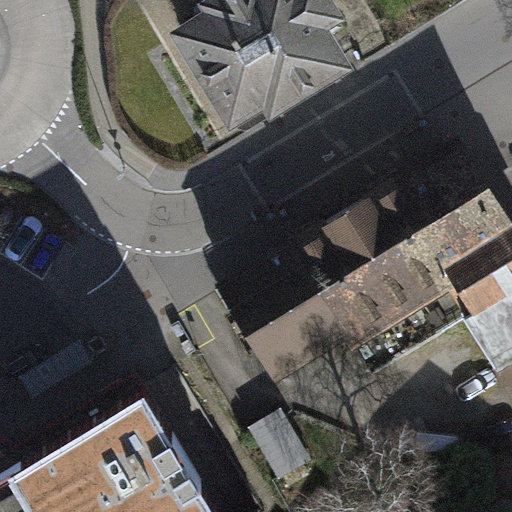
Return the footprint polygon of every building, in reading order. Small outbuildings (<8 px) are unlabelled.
[(210,0),(215,7),(181,28),(233,111),(267,90),(273,101),(342,58),(318,19),(334,9),(328,0),(210,0)] [(511,238),(454,143),(403,173),(453,256),(448,259),(478,306),(466,314),(511,385),(511,238)] [(403,173),(293,242),(344,325),(351,337),(361,331),(354,319),(438,268),(450,286),(430,299),(433,304),(379,338),(391,359),(466,314),(478,306),(448,259),(453,256),(403,173)] [(293,242),(226,283),(277,367),(344,325),(293,242)] [(20,374),(32,395),(94,358),(81,337),(20,374)] [(149,389),(144,381),(0,469),(0,511),(221,511),(148,391),(149,389)] [(309,458),(281,408),(251,425),(280,475),(309,458)]
